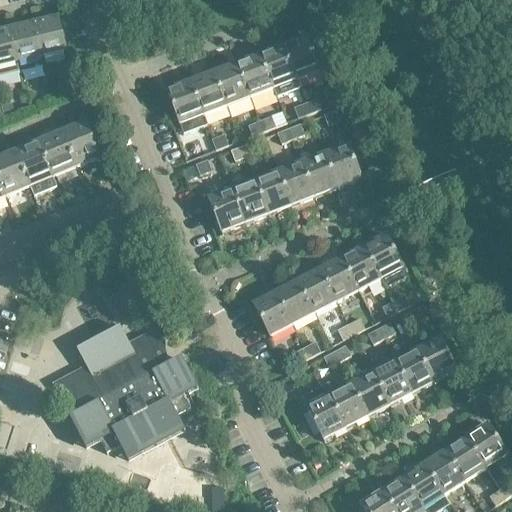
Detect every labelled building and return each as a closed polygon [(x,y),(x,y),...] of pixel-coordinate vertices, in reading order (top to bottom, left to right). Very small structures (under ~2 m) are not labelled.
[(30,11),(34,27),(42,59),(66,53),(58,21),(42,25),(38,9),(30,11)] [(42,59),(34,27),(16,31),(13,15),(5,17),(9,33),(16,65),(42,59)] [(16,65),(9,33),(0,34),(0,77),(18,73),(16,65)] [(284,49),(297,83),(321,74),(308,40),(284,49)] [(274,92),(297,83),(284,49),(261,58),(274,92)] [(251,101),(274,92),(261,58),(238,67),(251,101)] [(215,76),(228,110),(251,101),(238,67),(215,76)] [(204,119),(228,110),(215,76),(191,85),(204,119)] [(180,128),(204,119),(191,85),(168,94),(173,108),(178,121),(180,128)] [(306,106),(310,118),(323,113),(318,101),(306,106)] [(299,122),(310,118),(306,106),(294,110),(299,122)] [(8,107),(1,108),(4,119),(15,117),(13,110),(8,107)] [(173,108),(169,110),(173,123),(178,121),(173,108)] [(336,114),(324,118),(329,129),(341,125),(336,114)] [(260,124),(264,135),(277,131),(272,119),(260,124)] [(253,140),(264,135),(260,124),(249,128),(253,140)] [(86,125),(62,135),(77,170),(101,160),(86,125)] [(289,131),(293,143),(305,138),(301,127),(289,131)] [(282,147),(293,143),(289,131),(278,136),(282,147)] [(54,180),(77,170),(62,135),(39,145),(54,180)] [(213,142),(218,153),(229,149),(225,137),(213,142)] [(206,158),(218,153),(213,142),(201,146),(206,158)] [(243,149),(247,160),(259,156),(255,144),(243,149)] [(30,189),(54,180),(39,145),(16,155),(30,189)] [(326,158),(338,190),(362,181),(350,148),(326,158)] [(236,164),(247,160),(243,149),(232,153),(236,164)] [(16,155),(0,161),(0,182),(7,199),(30,189),(16,155)] [(315,199),(338,190),(326,158),(303,167),(315,199)] [(208,163),(196,167),(200,179),(213,174),(208,163)] [(292,208),(315,199),(303,167),(279,175),(292,208)] [(269,217),(292,208),(279,175),(256,184),(269,217)] [(233,193),(246,226),(269,217),(256,184),(233,193)] [(114,193),(91,203),(100,225),(124,215),(114,193)] [(222,235),(246,226),(233,193),(209,203),(222,235)] [(78,208),(87,230),(100,225),(91,203),(78,208)] [(66,213),(76,235),(87,230),(78,208),(66,213)] [(55,218),(64,240),(76,235),(66,213),(55,218)] [(53,244),(64,240),(55,218),(44,222),(53,244)] [(31,228),(40,250),(53,244),(44,222),(31,228)] [(19,233),(28,255),(40,250),(31,228),(19,233)] [(7,238),(16,260),(28,255),(19,233),(7,238)] [(0,240),(0,254),(4,265),(16,260),(7,238),(0,240)] [(365,251),(381,282),(404,270),(388,239),(365,251)] [(359,293),(381,282),(365,251),(343,262),(359,293)] [(321,274),(337,305),(359,293),(343,262),(321,274)] [(315,316),(337,305),(321,274),(299,285),(315,316)] [(277,296),(293,328),(315,316),(299,285),(277,296)] [(270,340),(293,328),(277,296),(254,308),(270,340)] [(393,305),(398,316),(410,310),(405,299),(393,305)] [(388,321),(398,316),(393,305),(382,310),(388,321)] [(424,308),(401,320),(407,331),(429,320),(424,308)] [(349,328),(354,339),(367,332),(361,321),(349,328)] [(379,332),(384,343),(396,337),(391,326),(379,332)] [(345,344),(354,339),(349,328),(339,333),(345,344)] [(88,369),(54,387),(81,412),(87,409),(90,414),(72,423),(87,451),(101,444),(108,457),(121,450),(129,465),(185,435),(178,421),(192,414),(184,400),(197,393),(182,365),(164,374),(162,369),(168,366),(162,329),(128,347),(119,331),(118,332),(119,335),(105,342),(104,340),(95,344),(97,347),(83,354),(81,352),(80,353),(88,369)] [(374,348),(384,343),(379,332),(369,337),(374,348)] [(418,354),(434,385),(457,373),(441,342),(418,354)] [(305,350),(310,361),(322,356),(316,344),(305,350)] [(347,348),(335,354),(340,365),(352,359),(347,348)] [(299,367),(310,361),(305,350),(293,356),(299,367)] [(340,365),(335,354),(325,359),(330,370),(340,365)] [(434,385),(418,354),(396,365),(412,397),(434,385)] [(390,408),(412,397),(396,365),(374,376),(390,408)] [(302,372),(290,378),(296,388),(307,382),(302,372)] [(390,408),(374,376),(352,388),(368,420),(390,408)] [(352,388),(330,399),(347,431),(368,420),(352,388)] [(324,443),(347,431),(330,399),(308,411),(324,443)] [(481,433),(467,442),(487,472),(508,458),(488,426),(480,430),(481,433)] [(446,455),(466,485),(487,472),(467,442),(466,439),(458,444),(460,446),(446,455)] [(466,485),(446,455),(445,453),(438,457),(439,460),(425,468),(445,499),(466,485)] [(445,499),(425,468),(424,466),(417,471),(418,473),(404,481),(424,511),(445,499)] [(397,486),(383,495),(394,511),(423,511),(424,511),(404,481),(403,479),(396,484),(397,486)] [(499,493),(506,504),(511,499),(511,488),(511,486),(499,493)] [(394,511),(383,495),(382,493),(375,497),(376,500),(362,509),(363,511),(394,511)] [(496,510),(506,504),(499,493),(489,500),(496,510)]
